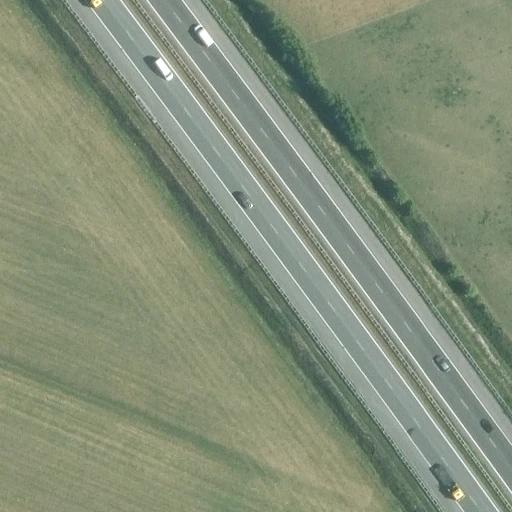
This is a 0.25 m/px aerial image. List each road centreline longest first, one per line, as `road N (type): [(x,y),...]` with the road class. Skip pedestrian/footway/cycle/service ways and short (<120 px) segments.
road 1 (motorway): [(98,0),(477,511)]
road 2 (motorway): [(511,473),(163,0)]
